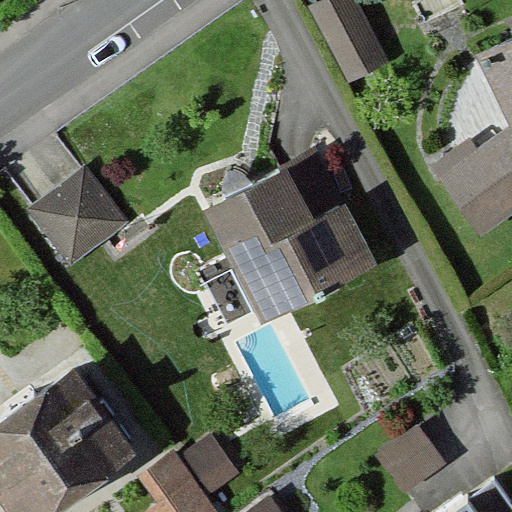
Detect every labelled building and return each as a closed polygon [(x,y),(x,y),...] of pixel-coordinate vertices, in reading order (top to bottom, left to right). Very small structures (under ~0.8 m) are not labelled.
[(511,35),(484,47),(509,122),(435,164),(485,236),(511,217),(511,35)] [(319,146),(204,204),(261,316),(376,258),(319,146)] [(85,168),(30,210),(72,266),(128,224),(85,168)] [(87,347),(0,411),(0,491),(15,511),(42,511),(150,433),(87,347)] [(422,419),(381,447),(409,488),(450,460),(422,419)] [(214,422),(136,471),(158,505),(148,511),(213,511),(203,494),(243,469),(214,422)] [(511,511),(511,504),(493,481),(449,511),(511,511)] [(286,511),(272,494),(249,511),(286,511)]
